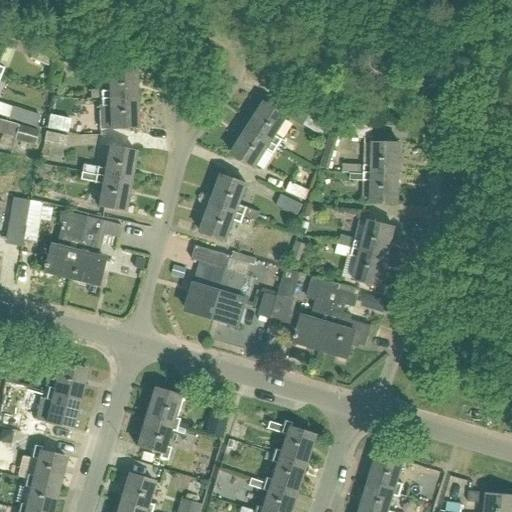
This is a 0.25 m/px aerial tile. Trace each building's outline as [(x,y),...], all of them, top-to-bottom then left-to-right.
[(55,60),(59,51),(36,42),(29,60),(48,68),(52,59),(55,60)] [(77,68),(80,58),(60,51),(57,61),(77,68)] [(100,99),(135,99),(133,67),(108,68),(109,91),(100,91),(100,99)] [(135,99),(100,99),(101,105),(98,105),(99,130),(136,128),(135,99)] [(278,147),(277,148),(287,153),(292,146),(282,140),(275,135),(287,116),(265,102),(249,128),(278,147)] [(13,106),(9,118),(36,127),(40,115),(13,106)] [(69,134),(71,121),(51,117),(48,129),(69,134)] [(321,137),(327,128),(309,117),(303,126),(321,137)] [(35,143),(38,134),(32,132),(33,130),(20,126),(17,138),(35,143)] [(327,170),(339,128),(332,126),(319,168),(327,170)] [(372,140),(372,127),(369,127),(351,127),(351,134),(351,139),(372,140)] [(274,153),(277,148),(278,147),(249,128),(233,154),(254,168),(266,148),(274,153)] [(68,136),(46,132),(44,142),(66,147),(68,136)] [(349,172),(398,174),(399,143),(373,142),(372,165),(364,165),(364,166),(343,166),(343,174),(349,174),(349,172)] [(82,165),(81,173),(128,181),(134,151),(109,147),(105,169),(82,165)] [(397,204),(398,174),(349,172),(349,174),(349,182),(363,182),(363,180),(372,181),(371,204),(397,204)] [(123,212),(128,181),(81,173),(79,180),(102,185),(98,207),(123,212)] [(243,216),(243,217),(255,222),(258,214),(238,206),(245,184),(222,176),(211,204),(243,216)] [(304,202),(309,192),(290,183),(285,193),(304,202)] [(32,188),(29,203),(49,207),(49,206),(52,206),(54,193),(32,188)] [(27,208),(28,202),(13,199),(8,230),(23,233),(26,218),(28,208),(27,208)] [(28,208),(26,218),(50,222),(53,207),(49,207),(29,203),(28,202),(27,208),(28,208)] [(242,219),(243,217),(243,216),(211,204),(201,233),(225,242),(232,221),(241,224),(239,228),(248,231),(257,234),(260,225),(242,219)] [(70,278),(82,229),(85,218),(58,212),(56,223),(59,224),(54,247),(49,246),(44,265),(43,265),(42,268),(43,268),(43,272),(70,278)] [(82,229),(70,278),(97,285),(103,259),(90,256),(95,233),(117,238),(120,227),(85,218),(82,229)] [(386,257),(393,228),(368,221),(363,242),(341,236),(338,245),(353,249),(386,257)] [(386,257),(353,249),(338,245),(338,246),(336,255),(358,261),(354,281),(378,287),(386,257)] [(230,259),(213,318),(239,326),(247,301),(230,296),(237,273),(246,276),(249,265),(254,267),(256,259),(232,252),(230,259)] [(213,318),(230,259),(210,253),(206,264),(216,267),(209,290),(193,285),(187,303),(186,303),(185,306),(186,307),(185,310),(213,318)] [(136,258),(134,268),(144,271),(147,260),(136,258)] [(293,299),(301,273),(287,269),(279,295),(293,299)] [(321,350),(340,286),(321,280),(319,285),(316,297),(324,299),(318,322),(301,317),(296,336),(294,335),(293,338),(295,339),(294,342),(321,350)] [(348,358),(352,344),(365,348),(371,328),(351,321),(352,317),(343,314),(345,305),(355,308),(359,292),(340,286),(321,350),(348,358)] [(378,298),(374,311),(385,314),(389,302),(378,298)] [(53,362),(51,370),(51,371),(48,370),(44,387),(47,388),(54,389),(53,394),(77,400),(85,370),(60,364),(61,360),(54,358),(53,362)] [(77,400),(53,394),(54,389),(47,388),(44,399),(51,401),(45,423),(70,429),(77,400)] [(169,425),(167,429),(174,431),(178,419),(171,418),(178,395),(154,388),(145,418),(169,425)] [(203,431),(219,436),(225,418),(213,414),(212,420),(207,418),(203,431)] [(163,446),(167,429),(169,425),(145,418),(136,447),(159,454),(158,458),(165,460),(169,447),(163,446)] [(279,457),(303,465),(313,436),(312,435),(289,428),(291,424),(284,421),(282,426),(269,422),(266,429),(280,433),(286,435),(281,452),(279,457)] [(31,481),(56,487),(63,457),(39,451),(40,447),(33,445),(30,457),(37,459),(32,476),(31,481)] [(279,457),(281,452),(275,450),(271,462),(276,464),(271,480),(269,485),(294,493),(303,465),(279,457)] [(394,491),(393,496),(399,497),(403,485),(397,483),(403,461),(379,454),(370,484),(394,491)] [(31,481),(32,476),(26,474),(23,486),(30,488),(26,505),(24,509),(34,511),(50,511),(56,487),(31,481)] [(143,510),(142,511),(149,511),(152,505),(145,503),(152,481),(128,474),(119,503),(143,510)] [(269,485),(271,480),(265,478),(264,484),(250,479),(248,486),(261,490),(261,491),(267,493),(262,509),(260,511),(287,511),(294,493),(269,485)] [(389,511),(388,511),(393,496),(394,491),(370,484),(361,511),(389,511)] [(511,511),(511,495),(487,493),(470,492),(469,502),(486,504),(485,511),(511,511)] [(200,511),(202,506),(186,501),(182,511),(200,511)] [(34,511),(24,509),(26,505),(19,503),(16,511),(34,511)] [(142,511),(143,510),(119,503),(116,511),(142,511)]
